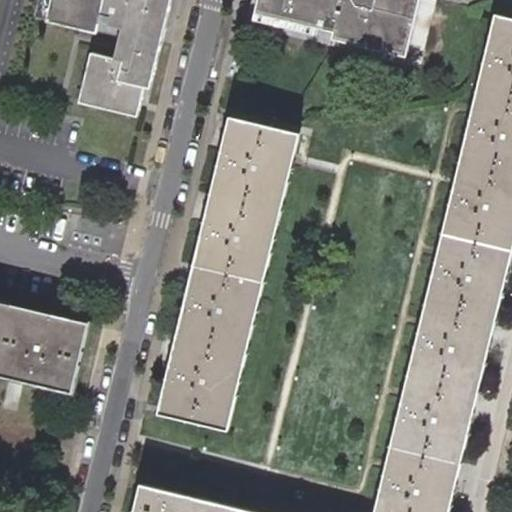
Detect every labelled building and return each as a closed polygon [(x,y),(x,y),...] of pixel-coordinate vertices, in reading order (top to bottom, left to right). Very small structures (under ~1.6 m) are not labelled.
[(174,0),(56,0),(52,20),(99,30),(82,99),(142,115),(147,83),(155,85),(174,0)] [(403,50),(414,0),(253,0),(250,15),(311,29),(313,21),(331,25),(329,33),(403,50)] [(267,511),(138,481),(130,511),(445,511),(511,237),(511,19),(495,15),(375,511),(267,511)] [(292,129),(225,113),(154,411),(222,426),(292,129)] [(82,323),(0,302),(0,377),(66,393),(82,323)]
